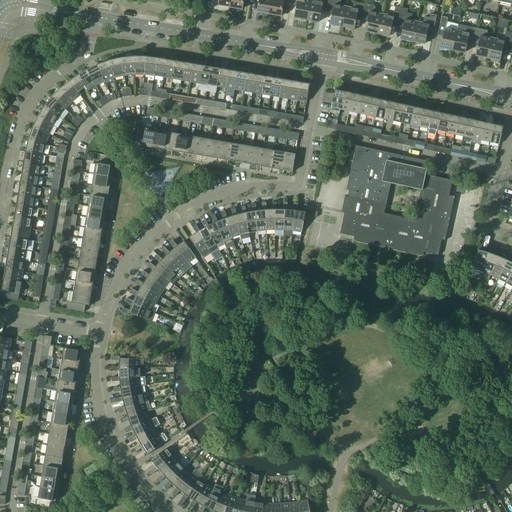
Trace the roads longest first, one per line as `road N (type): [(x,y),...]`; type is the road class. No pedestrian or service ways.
road 1 (residential): [(40,321),(72,149),(109,109),(147,100),(311,130)]
road 2 (residential): [(97,331),(117,277),(140,246),(215,196),(300,183),(311,130)]
road 3 (residential): [(168,511),(129,471),(102,420),(97,331)]
road 4 (residential): [(311,130),(500,171)]
road 5 (residential): [(11,511),(40,321)]
road 6 (residential): [(0,221),(19,124),(66,67)]
